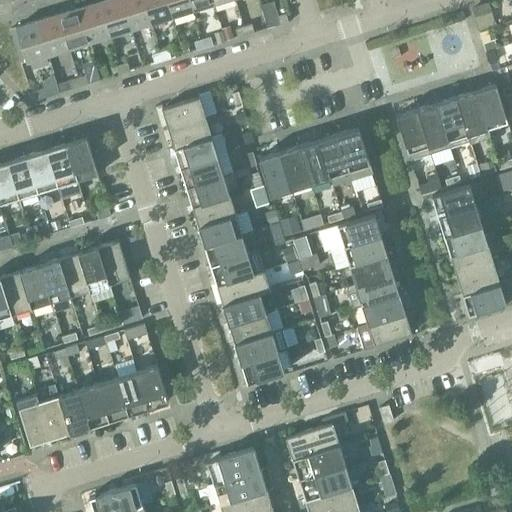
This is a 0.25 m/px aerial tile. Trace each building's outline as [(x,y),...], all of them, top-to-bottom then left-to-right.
[(99,0),(78,7),(89,41),(110,35),(99,0)] [(121,0),(100,0),(99,0),(110,35),(130,28),(121,0)] [(144,0),(121,0),(130,28),(151,22),(144,0)] [(167,0),(144,0),(151,22),(172,16),(167,0)] [(189,0),(167,0),(172,16),(193,9),(189,0)] [(212,0),(189,0),(193,9),(213,3),(212,0)] [(472,8),(479,31),(496,25),(489,3),(472,8)] [(78,7),(58,13),(68,48),(89,41),(78,7)] [(58,13),(37,20),(48,54),(68,48),(58,13)] [(277,15),(280,24),(288,21),(286,13),(277,15)] [(48,54),(37,20),(15,26),(27,61),(48,54)] [(252,23),(243,26),(246,34),(254,32),(252,23)] [(246,34),(243,26),(235,28),(238,37),(246,34)] [(210,36),(202,39),(204,47),(213,44),(210,36)] [(204,47),(202,39),(194,41),(196,49),(204,47)] [(168,49),(160,52),(163,60),(171,57),(168,49)] [(163,60),(160,52),(152,54),(155,63),(163,60)] [(127,62),(119,64),(121,73),(130,70),(127,62)] [(121,73),(119,64),(111,67),(113,75),(121,73)] [(498,76),(501,86),(509,83),(506,74),(498,76)] [(86,75),(77,77),(80,86),(88,83),(86,75)] [(80,86),(77,77),(69,80),(72,88),(80,86)] [(496,83),(475,89),(490,136),(487,126),(507,120),(496,83)] [(35,90),(38,99),(46,96),(44,88),(35,90)] [(475,89),(456,96),(470,142),(490,136),(475,89)] [(232,93),(236,106),(242,104),(238,91),(232,93)] [(162,107),(168,127),(205,116),(199,96),(162,107)] [(456,96),(436,102),(450,147),(469,141),(469,143),(470,142),(456,96)] [(436,102),(417,108),(431,153),(450,147),(436,102)] [(431,153),(417,108),(396,114),(408,151),(410,159),(431,153)] [(248,124),(245,113),(236,116),(239,127),(248,124)] [(168,127),(174,147),(211,135),(205,116),(168,127)] [(358,126),(337,133),(352,179),(373,173),(358,126)] [(243,132),(246,142),(253,140),(250,129),(243,132)] [(180,166),(217,155),(227,152),(221,132),(211,135),(174,147),(180,166)] [(337,133),(318,139),(329,176),(330,175),(332,185),(352,179),(337,133)] [(86,136),(66,142),(77,180),(98,173),(86,136)] [(318,139),(298,145),(310,182),(329,176),(318,139)] [(66,142),(46,148),(58,186),(77,180),(66,142)] [(298,145),(279,150),(290,187),(310,182),(298,145)] [(46,148),(27,154),(38,192),(58,186),(46,148)] [(290,187),(279,150),(259,157),(270,194),(290,187)] [(27,154),(7,160),(19,198),(38,192),(27,154)] [(253,154),(244,157),(247,166),(255,163),(253,154)] [(180,166),(186,186),(224,174),(217,155),(180,166)] [(493,158),(477,163),(480,175),(497,169),(493,158)] [(498,162),(500,168),(511,164),(511,159),(511,158),(498,162)] [(7,160),(0,162),(0,203),(19,198),(7,160)] [(480,175),(477,163),(461,168),(464,180),(480,175)] [(250,174),(251,177),(254,186),(262,184),(258,172),(250,174)] [(186,186),(192,205),(230,194),(224,174),(186,186)] [(460,181),(458,174),(445,178),(447,185),(460,181)] [(423,183),(425,192),(441,187),(438,176),(431,178),(432,180),(423,183)] [(432,195),(438,215),(476,204),(469,183),(432,195)] [(264,190),(255,193),(259,204),(267,202),(264,190)] [(192,205),(198,225),(236,213),(230,194),(192,205)] [(366,203),(368,209),(382,205),(380,199),(366,203)] [(438,215),(444,235),(482,223),(476,204),(438,215)] [(340,210),(343,217),(355,214),(353,206),(340,210)] [(110,214),(108,207),(96,211),(98,218),(110,214)] [(327,215),(329,222),(343,217),(341,211),(327,215)] [(198,225),(204,244),(242,233),(236,213),(198,225)] [(337,224),(343,245),(381,233),(374,213),(337,224)] [(68,220),(70,226),(84,222),(82,216),(68,220)] [(280,221),(284,233),(299,228),(296,217),(280,221)] [(302,222),(304,229),(315,226),(313,219),(302,222)] [(49,224),(52,231),(62,228),(60,221),(49,224)] [(271,223),(275,235),(282,232),(279,221),(271,223)] [(444,235),(450,254),(488,243),(482,223),(444,235)] [(204,244),(210,264),(248,252),(242,233),(204,244)] [(343,245),(349,264),(387,252),(381,233),(343,245)] [(0,236),(0,248),(12,245),(9,234),(0,236)] [(118,239),(97,245),(109,283),(130,276),(118,239)] [(450,254),(456,274),(494,262),(488,243),(450,254)] [(97,245),(78,251),(90,289),(109,283),(97,245)] [(78,251),(58,257),(70,295),(90,289),(78,251)] [(210,264),(216,284),(254,272),(248,252),(210,264)] [(349,264),(355,283),(393,272),(387,252),(349,264)] [(298,258),(302,270),(320,264),(316,253),(298,258)] [(39,263),(51,301),(54,311),(73,305),(70,295),(58,257),(39,263)] [(456,274),(462,293),(500,282),(494,262),(456,274)] [(39,263),(20,269),(31,307),(51,301),(39,263)] [(20,269),(0,275),(12,313),(31,307),(20,269)] [(216,284),(222,303),(269,289),(263,269),(254,272),(216,284)] [(352,306),(362,303),(399,291),(393,272),(355,283),(346,286),(352,306)] [(0,316),(12,313),(0,275),(0,316)] [(503,303),(504,305),(511,302),(511,287),(509,279),(500,282),(506,302),(503,303)] [(308,283),(313,297),(319,295),(315,281),(308,283)] [(500,282),(462,293),(468,314),(503,303),(506,302),(500,282)] [(119,308),(140,301),(134,283),(113,289),(119,308)] [(298,286),(302,300),(308,298),(304,284),(298,286)] [(228,323),(266,311),(275,308),(269,289),(222,303),(228,323)] [(362,303),(368,322),(405,311),(399,291),(362,303)] [(313,298),(316,308),(323,306),(320,295),(313,298)] [(124,322),(145,316),(141,303),(121,309),(124,322)] [(228,323),(234,342),(272,331),(266,311),(228,323)] [(405,311),(368,322),(356,326),(364,349),(376,345),(375,343),(411,331),(405,311)] [(114,319),(100,324),(102,330),(116,326),(114,319)] [(325,336),(326,336),(332,334),(328,320),(321,322),(325,336)] [(123,329),(127,339),(147,333),(144,322),(123,329)] [(102,330),(100,324),(87,328),(89,334),(102,330)] [(61,336),(63,342),(77,338),(75,331),(61,336)] [(118,331),(104,335),(106,341),(120,337),(118,331)] [(234,342),(240,362),(278,350),(272,331),(234,342)] [(44,337),(47,347),(59,344),(56,333),(44,337)] [(334,333),(332,334),(326,336),(330,347),(337,345),(334,333)] [(106,341),(104,335),(85,341),(87,347),(106,341)] [(314,339),(318,353),(325,351),(321,337),(314,339)] [(77,343),(65,347),(67,355),(79,351),(77,343)] [(67,355),(65,347),(54,351),(56,358),(67,355)] [(9,352),(11,359),(24,354),(22,348),(9,352)] [(278,350),(240,362),(247,382),(284,371),(278,350)] [(511,395),(511,379),(507,381),(498,352),(468,361),(491,434),(507,429),(511,427),(511,397),(511,396),(511,395)] [(42,354),(29,358),(32,368),(45,364),(42,354)] [(29,367),(26,359),(14,363),(17,371),(29,367)] [(157,364),(136,370),(148,408),(168,401),(157,364)] [(136,370),(117,376),(128,414),(148,408),(136,370)] [(117,376),(97,382),(109,420),(128,414),(117,376)] [(97,382),(78,388),(89,426),(109,420),(97,382)] [(78,388),(58,394),(70,432),(89,426),(78,388)] [(50,438),(39,400),(36,393),(16,399),(30,444),(50,438)] [(58,394),(39,400),(50,438),(70,432),(58,394)] [(379,407),(383,422),(393,419),(389,404),(379,407)] [(286,436),(292,457),(339,443),(333,424),(348,420),(345,411),(321,418),(323,424),(286,436)] [(292,457),(299,478),(345,464),(339,443),(292,457)] [(207,460),(213,482),(260,467),(253,446),(207,460)] [(378,461),(383,475),(389,473),(385,459),(378,461)] [(299,478),(305,498),(352,484),(345,464),(299,478)] [(213,482),(220,502),(266,488),(260,467),(213,482)] [(176,478),(180,492),(186,490),(182,476),(176,478)] [(165,482),(169,496),(175,494),(171,480),(165,482)] [(89,497),(93,511),(114,511),(142,504),(135,482),(89,497)] [(305,498),(309,511),(334,511),(358,505),(352,484),(305,498)] [(220,502),(222,511),(261,511),(273,509),(266,488),(220,502)] [(186,490),(180,492),(184,506),(191,504),(186,490)] [(385,505),(386,511),(396,511),(400,511),(397,501),(385,505)]
